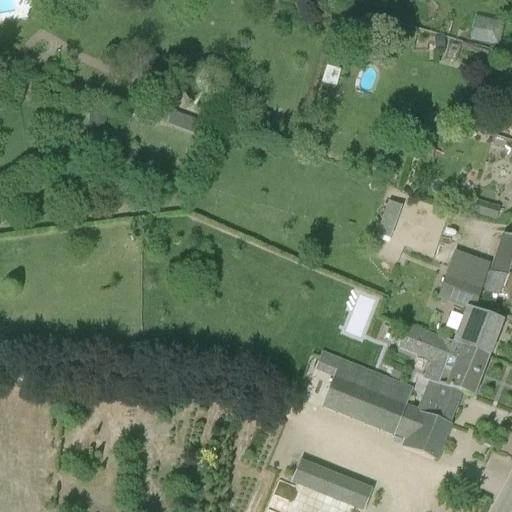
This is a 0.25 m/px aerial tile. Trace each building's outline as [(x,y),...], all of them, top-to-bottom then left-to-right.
[(373,43),(378,28),(354,20),(342,16),(337,31),(373,43)] [(502,46),(505,23),(477,19),(473,41),(502,46)] [(444,52),(444,37),(432,37),(432,52),(444,52)] [(147,82),(168,88),(174,67),(153,59),(147,82)] [(334,69),(326,67),(321,83),(330,86),(334,69)] [(171,113),(167,125),(202,138),(207,125),(171,113)] [(494,219),(497,207),(471,200),(468,211),(494,219)] [(392,239),(403,207),(389,202),(378,234),(392,239)] [(475,311),(503,319),(511,294),(511,237),(504,236),(492,274),(489,274),(484,292),(481,291),(475,311)] [(475,312),(475,311),(481,291),(489,266),(475,260),(454,253),(438,299),(475,312)] [(364,340),(377,297),(361,292),(348,335),(364,340)] [(467,310),(454,345),(454,346),(487,358),(501,322),(467,310)] [(472,398),(487,358),(454,346),(454,345),(421,332),(406,327),(397,349),(430,362),(423,381),(429,383),(457,393),(472,398)] [(445,424),(457,393),(429,383),(417,413),(404,408),(411,391),(338,363),(321,408),(393,437),(395,433),(412,440),(408,450),(402,447),(401,449),(435,462),(447,425),(445,424)] [(301,455),(292,479),(343,499),(339,509),(345,511),(363,511),(374,484),(301,455)]
